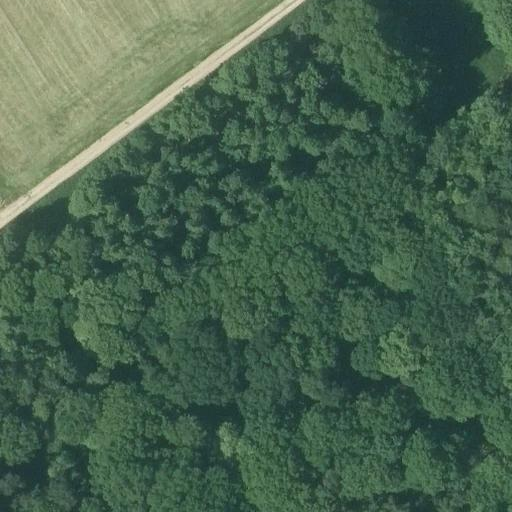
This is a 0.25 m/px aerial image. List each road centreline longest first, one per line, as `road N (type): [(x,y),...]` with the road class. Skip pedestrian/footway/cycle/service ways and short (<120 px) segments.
road 1 (track): [(297,0),(0,224)]
road 2 (track): [(210,65),(253,111),(343,160),(402,160),(467,122)]
